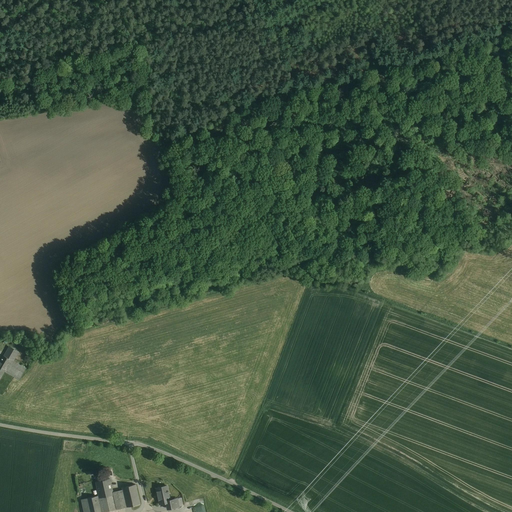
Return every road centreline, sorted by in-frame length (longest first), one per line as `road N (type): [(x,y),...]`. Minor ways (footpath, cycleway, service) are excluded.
road 1 (track): [(136,0),(161,141),(262,101),(511,34)]
road 2 (unclassified): [(290,511),(151,448),(0,424)]
road 3 (track): [(316,196),(121,258)]
road 4 (track): [(262,101),(305,228)]
